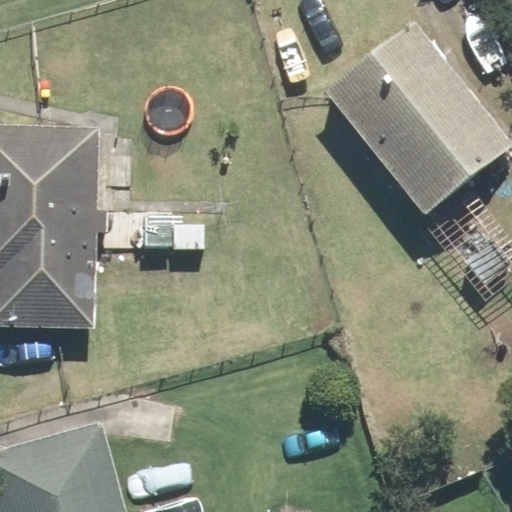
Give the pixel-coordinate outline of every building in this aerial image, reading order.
[(511,143),(415,23),(328,93),(425,214),(511,144),(511,143)] [(0,327),(97,329),(100,128),(0,126),(0,327)] [(177,203),(138,202),(137,249),(175,250),(177,203)] [(511,255),(493,231),(460,257),(486,291),(511,270),(511,255)] [(0,511),(127,511),(104,423),(0,450),(0,511)]
